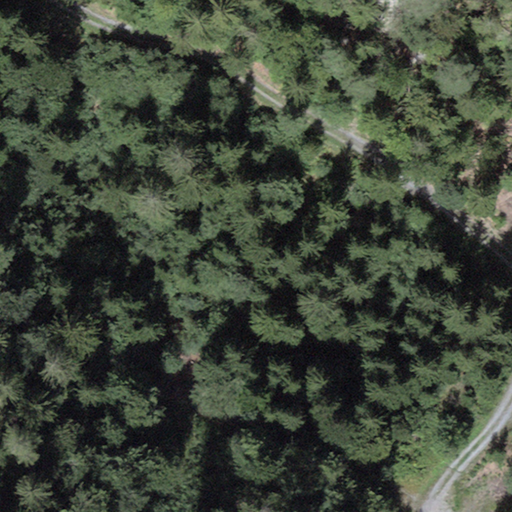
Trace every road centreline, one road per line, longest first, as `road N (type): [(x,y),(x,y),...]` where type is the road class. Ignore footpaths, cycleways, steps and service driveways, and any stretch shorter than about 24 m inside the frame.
road 1 (track): [(511,263),(404,175),(221,66),(109,30),(47,0)]
road 2 (track): [(426,511),(511,397)]
